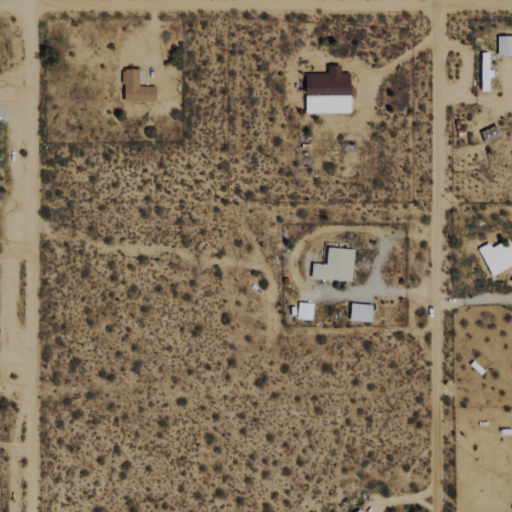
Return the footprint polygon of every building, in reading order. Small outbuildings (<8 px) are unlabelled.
[(500,56),(511,55),(511,35),(500,36),(500,56)] [(353,112),(353,73),(343,73),(343,65),(330,65),(330,73),(323,73),(323,92),(308,92),(308,112),(353,112)] [(158,86),(141,87),(140,69),(125,69),(125,101),(158,100),(158,86)] [(511,252),(505,239),(488,247),(486,242),(475,247),(487,275),(510,264),(506,254),(511,252)] [(351,249),(325,246),(323,264),(310,263),(309,277),(348,281),(351,249)] [(309,319),(310,303),(295,302),(294,318),(309,319)] [(369,305),(348,302),(345,319),(367,322),(369,305)]
